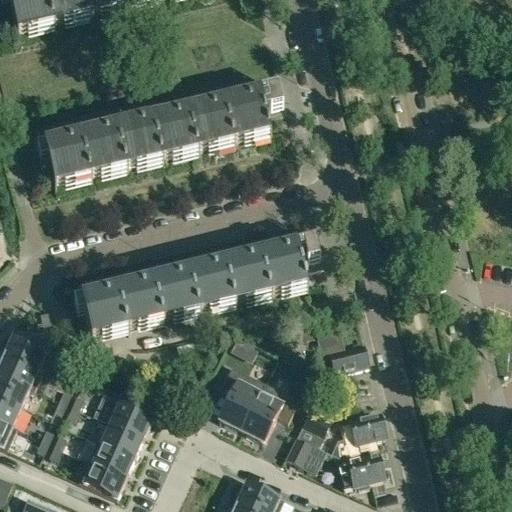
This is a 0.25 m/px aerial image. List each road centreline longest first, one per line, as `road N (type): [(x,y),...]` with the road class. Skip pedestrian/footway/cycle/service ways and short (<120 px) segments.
road 1 (unclassified): [(511,496),(385,0)]
road 2 (residential): [(0,312),(61,258),(347,189)]
road 3 (unclassified): [(347,189),(424,511)]
road 4 (residential): [(354,511),(197,443),(166,511)]
road 5 (residential): [(300,0),(347,189)]
